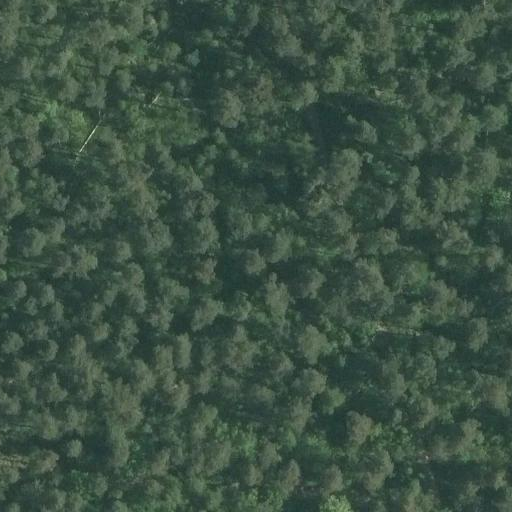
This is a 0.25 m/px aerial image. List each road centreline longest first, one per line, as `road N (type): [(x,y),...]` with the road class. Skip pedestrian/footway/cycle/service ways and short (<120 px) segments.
road 1 (track): [(272,0),(442,511)]
road 2 (track): [(386,511),(0,476)]
